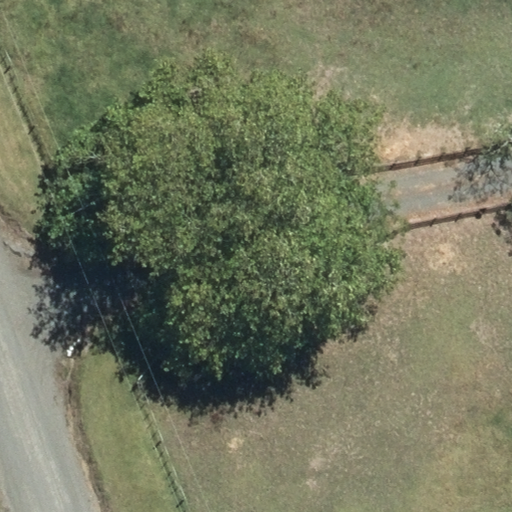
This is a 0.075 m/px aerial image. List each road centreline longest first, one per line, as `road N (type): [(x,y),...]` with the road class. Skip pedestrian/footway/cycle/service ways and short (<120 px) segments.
road 1 (unknown): [(0,286),(511,189)]
road 2 (unclassified): [(47,511),(0,383)]
